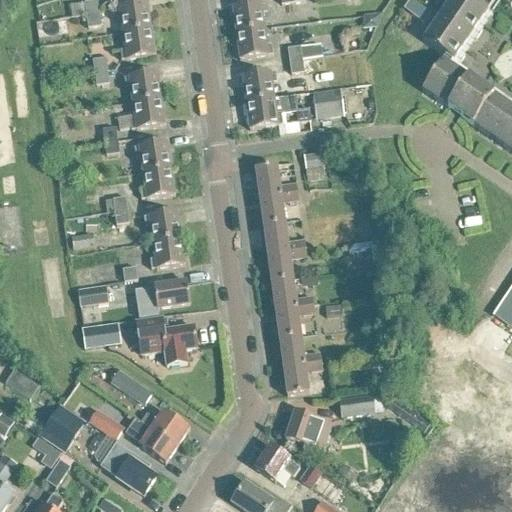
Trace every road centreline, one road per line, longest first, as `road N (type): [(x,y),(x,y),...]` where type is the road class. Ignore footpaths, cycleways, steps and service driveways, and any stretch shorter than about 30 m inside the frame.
road 1 (residential): [(255,408),(195,0)]
road 2 (residential): [(255,408),(416,151),(414,135)]
road 3 (residential): [(414,135),(247,0)]
road 4 (residential): [(188,511),(255,408)]
